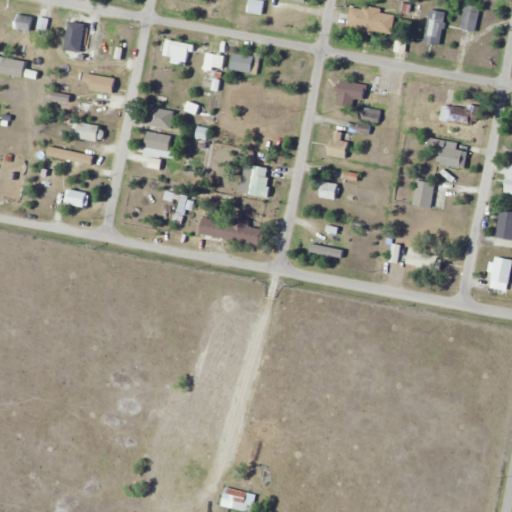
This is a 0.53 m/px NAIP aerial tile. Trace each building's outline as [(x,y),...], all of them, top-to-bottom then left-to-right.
[(263,15),(265,1),(258,0),(249,0),(248,13),(263,15)] [(481,6),(465,5),(462,30),(478,31),(481,6)] [(393,34),(396,12),(351,6),(348,27),(393,34)] [(0,26),(31,33),(35,17),(0,9),(0,26)] [(447,12),(431,10),(425,44),(442,46),(447,12)] [(96,26),(77,22),(73,42),(92,45),(96,26)] [(188,67),(195,47),(170,39),(163,58),(188,67)] [(203,67),(214,68),(213,77),(224,78),(229,42),(218,41),(217,53),(205,51),(203,67)] [(261,54),(236,51),(233,71),(258,74),(261,54)] [(115,93),(117,79),(86,74),(84,89),(115,93)] [(368,86),(343,80),(339,99),(364,104),(368,86)] [(287,108),(261,103),(259,114),(285,118),(287,108)] [(478,110),(432,104),(430,120),(476,126),(478,110)] [(172,129),(175,112),(153,108),(150,125),(172,129)] [(364,120),(381,123),(382,111),(366,108),(364,120)] [(80,141),(106,138),(105,123),(79,126),(80,141)] [(172,157),(175,137),(149,132),(145,152),(172,157)] [(349,133),(332,134),(333,158),(350,157),(349,133)] [(442,165),(466,169),(469,152),(458,150),(459,144),(428,138),(425,150),(444,153),(442,165)] [(95,156),(51,147),(49,156),(93,165),(95,156)] [(270,167),(243,165),(242,194),(269,196),(270,167)] [(58,177),(90,183),(91,176),(59,170),(58,177)] [(433,208),(438,177),(419,174),(414,205),(433,208)] [(340,185),(324,181),(321,197),(336,200),(340,185)] [(69,204),(85,208),(89,195),(72,190),(69,204)] [(172,221),(184,224),(189,195),(166,192),(165,200),(175,202),(172,221)] [(498,239),(511,239),(511,211),(500,211),(498,239)] [(250,223),(203,216),(201,236),(264,245),(266,230),(249,227),(250,223)] [(336,242),(314,237),(310,254),(333,259),(336,242)] [(396,263),(402,246),(393,243),(387,260),(396,263)] [(411,265),(419,264),(417,253),(409,254),(411,265)] [(502,282),(486,279),(490,258),(506,260),(502,282)] [(252,511),(257,495),(227,486),(222,505),(246,511),(252,511)]
